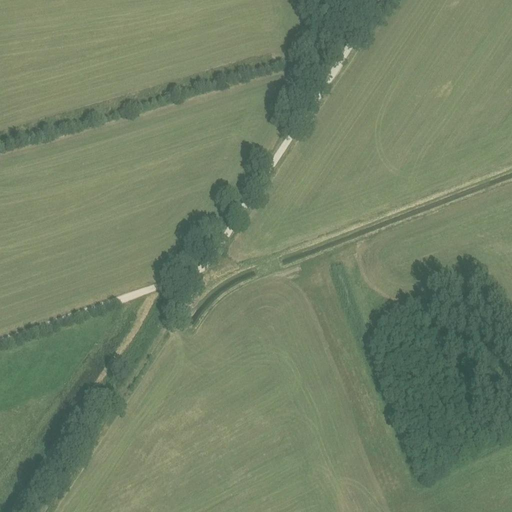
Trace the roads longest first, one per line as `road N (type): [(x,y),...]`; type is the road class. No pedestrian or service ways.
road 1 (track): [(383,0),(206,267)]
road 2 (track): [(206,267),(0,344)]
